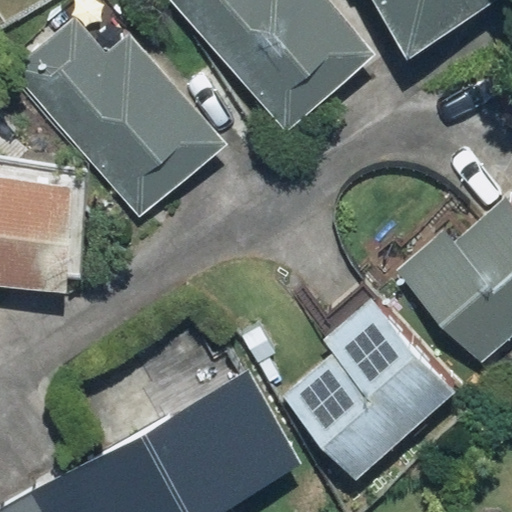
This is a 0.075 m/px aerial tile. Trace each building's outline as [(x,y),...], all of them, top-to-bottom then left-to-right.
[(197,0),(304,113),(388,34),(355,0),(197,0)] [(398,0),(422,39),(485,0),(398,0)] [(244,126),(141,14),(115,38),(85,5),(25,61),(158,205),(244,126)] [(12,158),(0,151),(0,269),(87,274),(92,162),(12,158)] [(459,201),(403,254),(492,347),(511,328),(511,179),(473,216),(459,201)] [(363,461),(470,367),(387,272),(335,318),(350,334),(295,383),(363,461)] [(314,441),(273,374),(286,367),(275,348),(283,343),(265,313),(244,326),(166,373),(178,392),(5,497),(14,511),(183,511),(257,467),(269,487),(293,473),(285,459),(314,441)]
